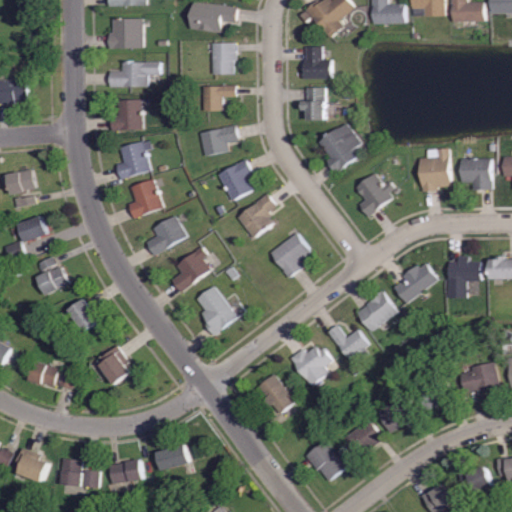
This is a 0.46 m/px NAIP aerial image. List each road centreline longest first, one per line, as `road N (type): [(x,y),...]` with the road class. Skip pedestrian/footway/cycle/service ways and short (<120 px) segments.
road 1 (residential): [(0,392),(88,426),(185,415),(210,401),(204,389),(298,323),(400,235),(441,221),(511,220)]
road 2 (residential): [(265,470),(204,389),(96,205),(75,131),(72,0)]
road 3 (residential): [(276,0),(276,134),(366,261)]
road 4 (residential): [(344,511),(441,443),(511,422)]
